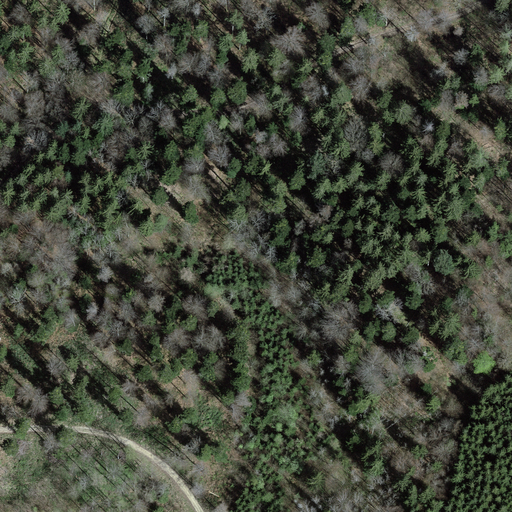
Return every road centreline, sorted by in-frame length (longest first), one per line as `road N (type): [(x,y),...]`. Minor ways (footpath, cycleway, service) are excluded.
road 1 (track): [(484,0),(344,48),(207,114),(77,113),(45,131),(0,186)]
road 2 (track): [(0,430),(63,427),(136,443),(178,476),(200,511)]
